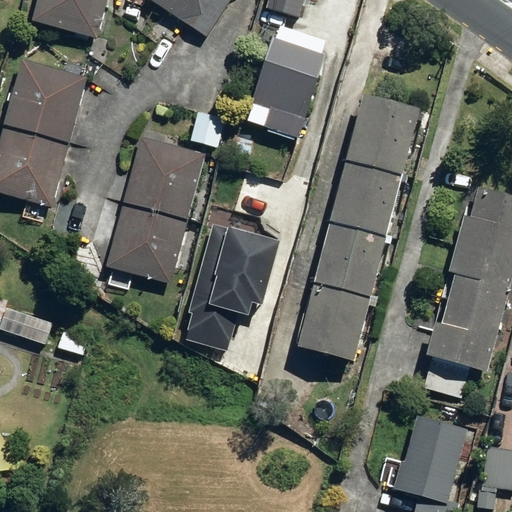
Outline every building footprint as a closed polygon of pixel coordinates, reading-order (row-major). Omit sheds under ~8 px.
[(100,39),(110,0),(44,0),(39,24),(100,39)] [(155,0),(209,36),(232,0),(155,0)] [(267,0),(265,6),(294,16),(299,0),(267,0)] [(270,129),(305,140),(330,57),(279,41),(258,107),(276,112),(270,129)] [(28,63),(11,127),(72,142),(89,79),(28,63)] [(356,163),(409,177),(427,112),(374,97),(356,163)] [(72,142),(11,127),(0,168),(0,193),(54,208),(72,142)] [(128,205),(191,222),(209,156),(146,139),(128,205)] [(409,177),(356,163),(340,225),(393,239),(409,177)] [(471,218),(464,247),(511,259),(511,193),(486,187),(478,219),(471,218)] [(175,285),(191,222),(128,205),(112,267),(175,285)] [(263,303),(272,305),(289,243),(221,224),(196,312),(202,314),(194,340),(232,351),(243,310),(260,315),(263,303)] [(393,239),(340,225),(324,284),(377,299),(393,239)] [(511,297),(511,259),(464,247),(457,273),(463,275),(456,302),(508,315),(511,297)] [(360,363),(377,299),(324,284),(307,349),(360,363)] [(0,314),(3,316),(9,298),(0,295),(0,314)] [(470,368),(493,374),(508,315),(456,302),(450,326),(444,324),(435,359),(470,368)] [(56,326),(11,310),(3,330),(49,346),(56,326)] [(59,349),(84,357),(90,339),(65,331),(59,349)] [(462,399),(470,368),(435,359),(427,391),(462,399)] [(415,511),(452,511),(454,507),(449,505),(470,430),(424,417),(411,463),(407,462),(398,491),(420,497),(415,511)] [(486,482),(511,486),(511,448),(491,446),(486,482)]
